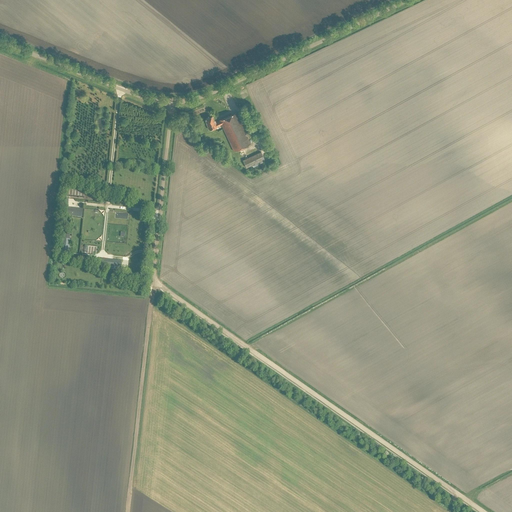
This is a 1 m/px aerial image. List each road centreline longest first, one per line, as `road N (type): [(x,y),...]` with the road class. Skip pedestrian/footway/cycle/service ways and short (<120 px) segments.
road 1 (track): [(479,511),(153,282)]
road 2 (unclassified): [(171,103),(207,94),(406,0)]
road 3 (unclassified): [(171,103),(0,40)]
road 4 (unclassified): [(153,282),(171,103)]
